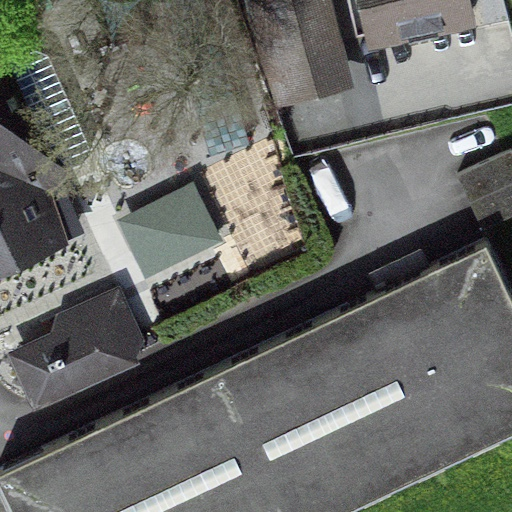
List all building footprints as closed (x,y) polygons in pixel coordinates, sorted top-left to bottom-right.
[(324,36),(314,0),(262,0),(275,48),(324,36)] [(358,0),(367,38),(468,16),(464,0),(358,0)] [(0,266),(66,233),(45,189),(61,172),(64,163),(82,155),(88,145),(46,49),(31,43),(6,54),(1,44),(0,44),(0,266)] [(511,214),(511,159),(508,151),(454,176),(479,230),(511,214)] [(337,511),(511,430),(511,302),(483,240),(0,467),(0,492),(9,511),(337,511)] [(14,357),(34,401),(125,359),(105,315),(14,357)]
